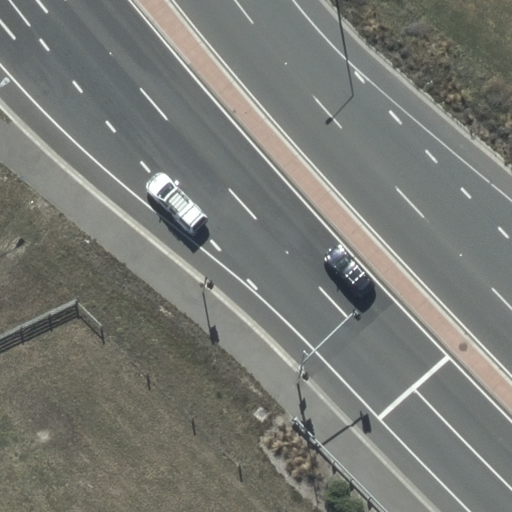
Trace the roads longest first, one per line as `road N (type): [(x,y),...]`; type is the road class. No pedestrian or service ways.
road 1 (secondary): [(511,483),(200,160),(64,0)]
road 2 (secondary): [(234,0),(511,310)]
